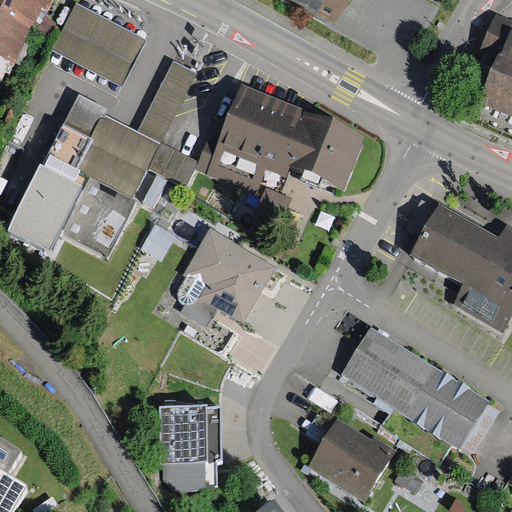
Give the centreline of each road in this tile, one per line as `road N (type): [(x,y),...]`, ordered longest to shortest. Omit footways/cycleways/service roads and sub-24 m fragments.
road 1 (residential): [(329,282),(258,414),(266,451),(312,511)]
road 2 (secondary): [(416,123),(195,0)]
road 3 (residential): [(0,306),(62,375),(146,511)]
road 4 (residential): [(329,282),(511,395)]
road 5 (residential): [(416,123),(412,144),(329,282)]
road 6 (residential): [(416,123),(480,0)]
